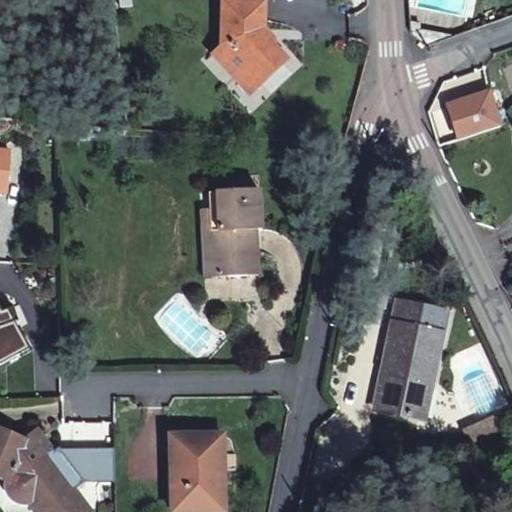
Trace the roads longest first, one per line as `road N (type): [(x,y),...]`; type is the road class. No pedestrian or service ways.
road 1 (residential): [(392,75),(359,128),(291,511)]
road 2 (unclassified): [(392,75),(408,131),(511,332)]
road 3 (unclassified): [(392,75),(511,32)]
